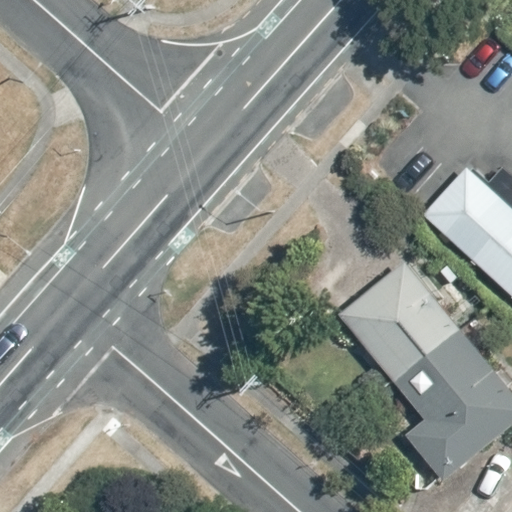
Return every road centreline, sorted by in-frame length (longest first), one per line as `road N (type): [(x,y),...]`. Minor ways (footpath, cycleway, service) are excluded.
road 1 (residential): [(68,308),(293,511)]
road 2 (residential): [(30,0),(206,148)]
road 3 (secondary): [(206,148),(68,308)]
road 4 (secondary): [(339,0),(206,148)]
